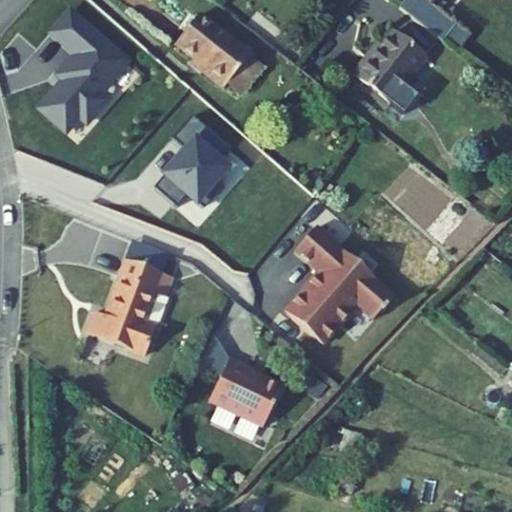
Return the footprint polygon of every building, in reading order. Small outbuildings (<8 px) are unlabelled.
[(436,0),(404,0),(399,8),(443,43),(456,25),(431,6),(436,0)] [(66,82),(42,111),(69,134),(81,118),(89,125),(109,102),(100,95),(111,82),(112,84),(129,64),(70,13),(52,34),(78,57),(60,77),(66,82)] [(175,45),(205,68),(202,72),(224,89),(250,58),(198,17),(175,45)] [(385,112),(427,58),(393,32),(370,60),(366,57),(347,83),(385,112)] [(187,151),(155,188),(178,208),(189,195),(203,207),(217,192),(219,194),(224,188),(216,182),(227,169),(220,162),(232,149),(193,116),(173,139),(187,151)] [(247,156),(229,176),(255,198),(273,178),(247,156)] [(395,297),(317,228),(296,252),(322,275),(309,290),(305,291),(285,312),(323,345),(357,306),(374,321),(395,297)] [(144,323),(156,293),(166,296),(172,278),(123,260),(116,278),(119,279),(105,317),(93,313),(85,335),(144,357),(155,327),(144,323)] [(253,372),(229,360),(208,403),(263,429),(282,389),(264,380),(260,381),(251,377),(253,372)] [(511,414),(501,409),(495,422),(511,430),(511,414)]
